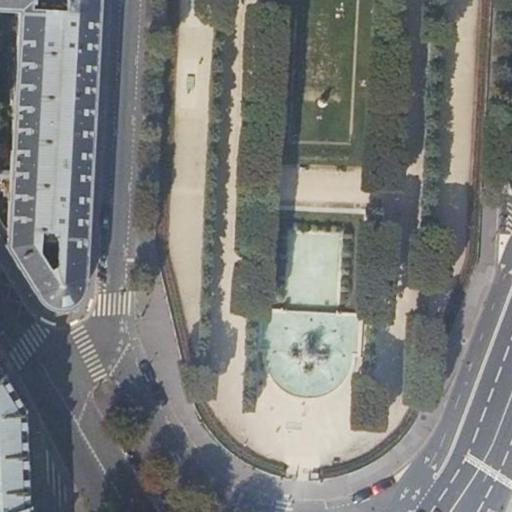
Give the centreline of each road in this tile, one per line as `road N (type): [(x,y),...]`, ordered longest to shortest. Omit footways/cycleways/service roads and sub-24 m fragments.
road 1 (residential): [(128,0),(109,346)]
road 2 (unclassified): [(261,511),(181,461),(109,346)]
road 3 (tertiary): [(50,379),(132,511)]
road 4 (residential): [(55,511),(50,379)]
